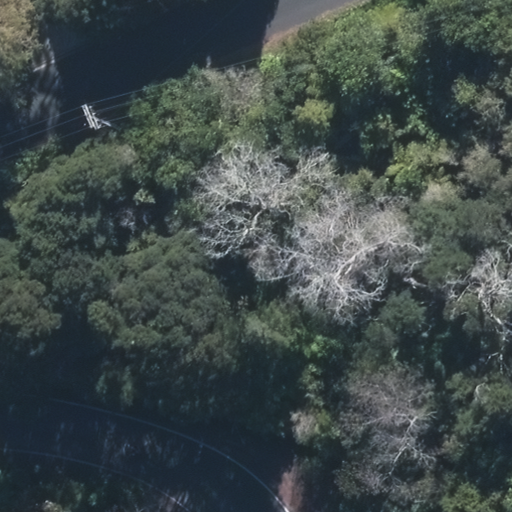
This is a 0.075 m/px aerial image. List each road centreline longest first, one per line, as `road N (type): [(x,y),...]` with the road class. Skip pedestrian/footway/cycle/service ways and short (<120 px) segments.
road 1 (residential): [(0,138),(300,0)]
road 2 (residential): [(0,434),(137,448),(211,511)]
